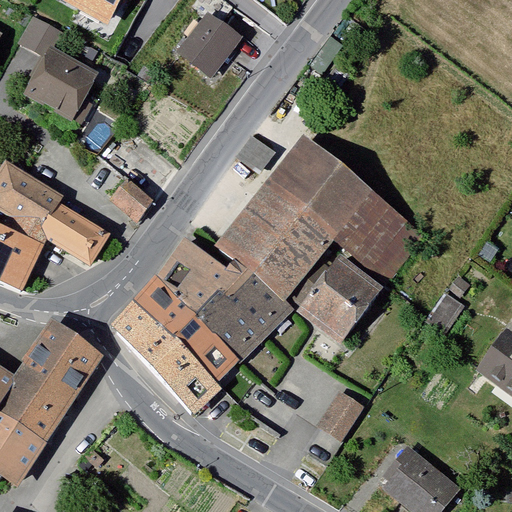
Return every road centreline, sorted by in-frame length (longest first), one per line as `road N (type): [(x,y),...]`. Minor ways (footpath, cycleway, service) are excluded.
road 1 (residential): [(82,316),(185,203),(335,0)]
road 2 (tertiary): [(301,511),(155,417),(82,316)]
